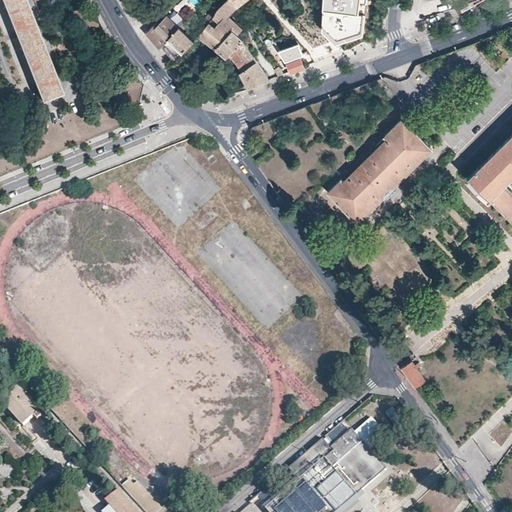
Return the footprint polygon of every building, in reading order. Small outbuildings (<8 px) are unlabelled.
[(63,92),(24,0),(0,0),(42,100),(63,92)] [(227,15),(237,5),(232,0),(225,0),(217,6),(216,10),(213,17),(219,22),(231,33),(235,36),(237,34),(241,29),(227,15)] [(370,35),(373,0),(331,0),(327,34),(342,44),(370,35)] [(213,17),(216,10),(212,6),(202,21),(195,11),(191,14),(195,19),(200,26),(203,30),(204,30),(209,22),(213,17)] [(178,25),(165,12),(148,30),(146,32),(152,39),(158,47),(160,44),(178,25)] [(185,28),(195,19),(191,14),(178,25),(182,29),(184,27),(185,28)] [(217,48),(231,33),(219,22),(215,27),(209,22),(204,30),(203,30),(200,35),(217,48)] [(167,52),(174,61),(194,41),(182,29),(178,25),(160,44),(167,52)] [(249,87),(269,80),(256,62),(241,40),(242,38),(237,34),(235,36),(231,33),(217,48),(227,57),(230,53),(242,70),(240,72),(249,87)] [(292,71),(304,67),(301,58),(289,63),(292,71)] [(284,74),(279,67),(276,69),(279,76),(284,74)] [(200,78),(194,72),(189,78),(195,83),(200,78)] [(131,82),(127,103),(138,105),(142,84),(131,82)] [(326,192),(356,221),(429,147),(398,118),(374,143),(377,147),(342,182),(339,179),(326,192)] [(486,198),(500,184),(511,172),(511,127),(465,175),(486,198)] [(511,196),(500,184),(486,198),(511,223),(511,196)] [(426,379),(417,367),(421,365),(419,362),(415,365),(413,361),(404,367),(417,386),(426,379)] [(0,395),(0,396),(24,424),(38,412),(15,384),(11,388),(10,388),(0,395)] [(355,452),(345,440),(324,459),(313,447),(291,466),(301,478),(269,507),(273,511),(336,511),(363,489),(377,477),(355,452)] [(121,489),(140,511),(162,511),(161,510),(160,511),(136,485),(133,487),(129,482),(121,489)] [(366,492),(363,489),(336,511),(343,511),(363,495),(366,492)] [(114,511),(134,511),(116,492),(105,502),(110,507),(114,511)]
